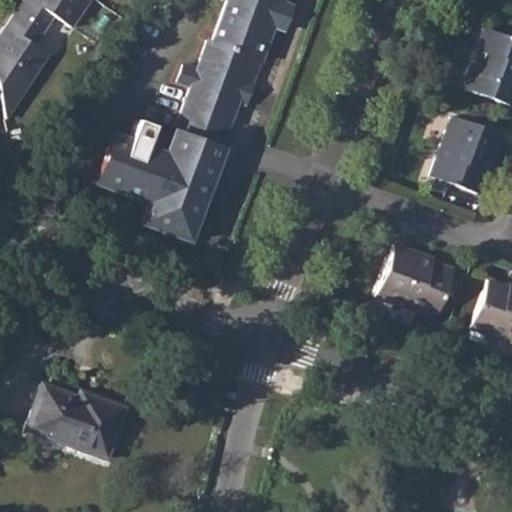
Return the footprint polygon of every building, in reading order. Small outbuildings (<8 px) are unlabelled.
[(87,0),(21,0),(3,28),(16,37),(0,61),(0,103),(4,118),(45,56),(31,47),(51,17),(69,29),(87,0)] [(186,65),(179,84),(186,85),(171,131),(171,130),(162,153),(140,145),(148,124),(131,118),(124,139),(107,133),(89,181),(143,201),(136,221),(185,239),(218,148),(217,147),(237,94),(241,83),(249,85),(270,26),(279,30),(289,5),(280,2),(280,0),(224,0),(210,41),(204,39),(194,68),(186,65)] [(511,99),(511,39),(480,28),(458,89),(509,107),(511,99)] [(474,193),(481,173),(486,159),(490,160),(498,135),(448,117),(426,176),(474,193)] [(428,262),(413,256),(413,253),(390,245),(373,296),(433,319),(451,271),(428,262)] [(511,291),(506,289),(485,281),(467,329),(511,345),(511,291)] [(36,383),(22,422),(72,439),(70,447),(99,457),(118,406),(74,390),(72,396),(36,383)]
